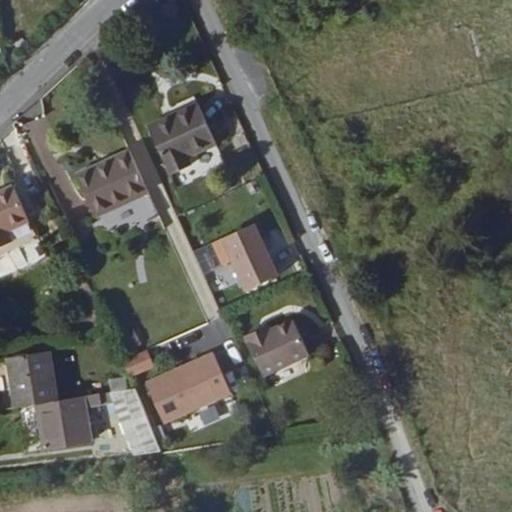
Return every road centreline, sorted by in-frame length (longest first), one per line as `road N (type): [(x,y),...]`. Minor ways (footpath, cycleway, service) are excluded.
road 1 (unclassified): [(191,0),(355,331),(423,511)]
road 2 (residential): [(0,110),(126,0)]
